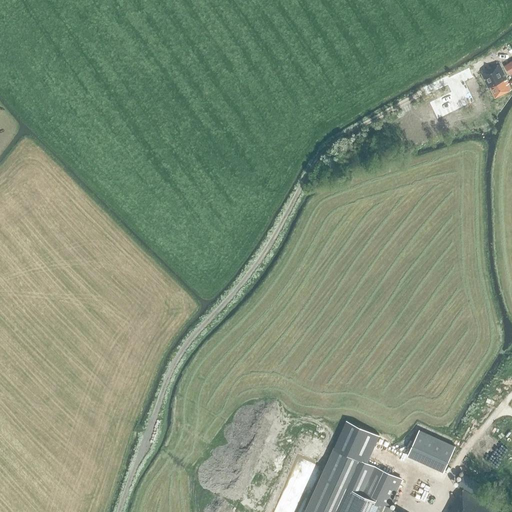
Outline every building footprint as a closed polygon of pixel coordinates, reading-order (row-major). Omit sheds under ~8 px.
[(490,87),(495,98),(511,90),(505,80),(506,79),(499,65),(481,74),(488,88),(490,87)] [(440,471),(452,444),(416,428),(404,454),(440,471)] [(399,511),(388,507),(401,479),(375,467),(362,495),(376,502),(371,511),(399,511)] [(449,511),(502,511),(473,494),(478,485),(463,476),(457,485),(464,489),(449,511)] [(334,511),(345,488),(321,477),(306,511),(334,511)]
